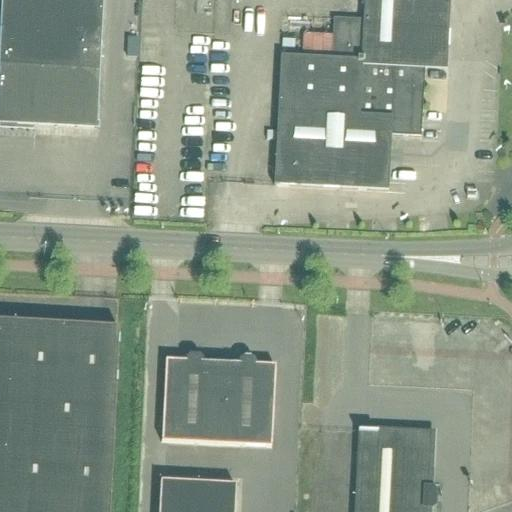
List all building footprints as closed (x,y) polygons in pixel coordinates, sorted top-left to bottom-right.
[(0,0),(0,127),(96,132),(102,0),(0,0)] [(273,188),(387,194),(390,137),(420,138),(424,69),(442,70),(446,0),(363,0),(362,23),(333,21),(331,62),(281,59),(274,186),(273,188)] [(0,511),(108,511),(118,330),(0,324),(0,511)] [(185,362),(185,365),(165,364),(164,380),(161,445),(270,450),(273,386),(274,370),(254,369),(254,365),(251,361),(241,361),(238,364),(238,368),(202,366),(202,363),(198,359),(189,358),(185,362)] [(427,511),(427,510),(430,511),(434,508),(434,495),(431,492),(428,492),(431,438),(357,434),(357,436),(353,511),(427,511)] [(159,485),(157,511),(233,511),(235,489),(159,485)]
